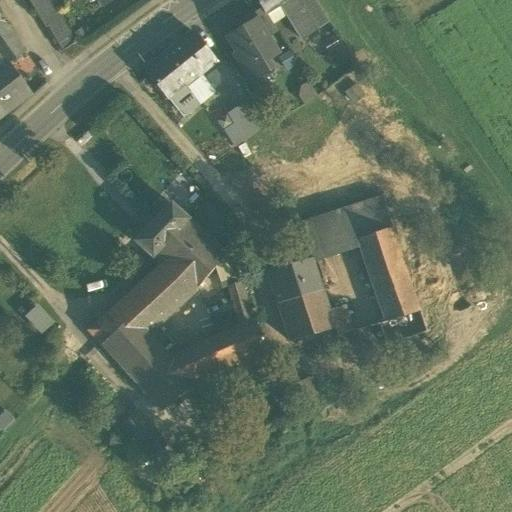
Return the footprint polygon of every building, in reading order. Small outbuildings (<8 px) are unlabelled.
[(47,28),(62,52),(75,43),(49,0),(27,0),(45,29),(47,28)] [(287,16),(302,40),(317,31),(298,0),(256,0),(262,8),(265,14),(280,5),(287,16)] [(298,0),(317,31),(329,23),(315,0),(298,0)] [(265,14),(272,25),(287,16),(280,5),(265,14)] [(255,21),(266,39),(276,33),(272,25),(265,14),(262,8),(250,16),(254,21),(255,21)] [(0,47),(14,37),(0,17),(0,47)] [(249,77),(253,78),(265,71),(266,67),(263,61),(275,54),(266,39),(255,21),(254,21),(228,37),(238,53),(235,55),(249,77)] [(144,70),(183,118),(199,104),(185,85),(199,73),(215,60),(192,31),(144,70)] [(341,49),(334,36),(321,43),(328,56),(341,49)] [(25,53),(14,37),(0,47),(0,68),(7,63),(8,65),(25,53)] [(296,65),(288,51),(277,58),(285,72),(296,65)] [(7,63),(0,68),(0,116),(29,94),(8,65),(7,63)] [(215,93),(199,73),(185,85),(199,104),(200,105),(215,93)] [(298,99),(303,105),(317,95),(308,81),(299,87),(298,92),(298,99)] [(233,124),(240,135),(262,122),(249,101),(227,115),(233,124)] [(264,126),(262,122),(240,135),(233,124),(222,131),(233,149),(264,126)] [(346,209),(356,240),(391,228),(380,197),(346,209)] [(182,265),(202,282),(214,268),(226,254),(225,253),(170,204),(135,242),(148,254),(160,265),(172,276),(182,265)] [(313,263),(359,247),(356,240),(346,209),(294,226),(304,256),(310,254),(312,259),(313,263)] [(419,311),(391,228),(356,240),(359,247),(384,323),(419,311)] [(202,342),(216,373),(224,369),(262,353),(232,251),(225,253),(226,254),(214,268),(220,289),(227,288),(229,295),(239,326),(218,335),(202,342)] [(266,272),(276,304),(323,291),(313,263),(312,259),(306,261),(266,272)] [(160,265),(119,304),(131,316),(148,334),(187,299),(202,282),(182,265),(172,276),(160,265)] [(289,342),(334,329),(335,329),(329,310),(323,291),(276,304),(289,342)] [(89,331),(101,344),(131,316),(119,304),(89,331)] [(36,306),(24,317),(41,336),(53,325),(36,306)] [(343,306),(329,310),(335,329),(334,329),(336,335),(352,331),(343,306)] [(427,332),(419,311),(384,323),(379,325),(385,345),(427,332)] [(193,383),(169,357),(148,334),(131,316),(101,344),(161,409),(160,410),(162,411),(163,410),(191,384),(192,384),(193,383)] [(377,348),(385,345),(379,325),(378,324),(370,326),(377,348)] [(189,348),(202,378),(216,373),(202,342),(189,348)] [(189,348),(169,357),(193,383),(202,378),(189,348)] [(271,378),(262,353),(224,369),(234,393),(271,378)] [(274,386),(277,392),(301,381),(294,362),(270,372),(274,386)] [(277,392),(284,408),(317,393),(309,378),(301,381),(277,392)] [(0,415),(0,430),(2,432),(13,419),(5,411),(0,415)] [(119,425),(152,460),(166,446),(134,411),(119,425)] [(175,470),(192,489),(215,468),(198,449),(175,470)]
